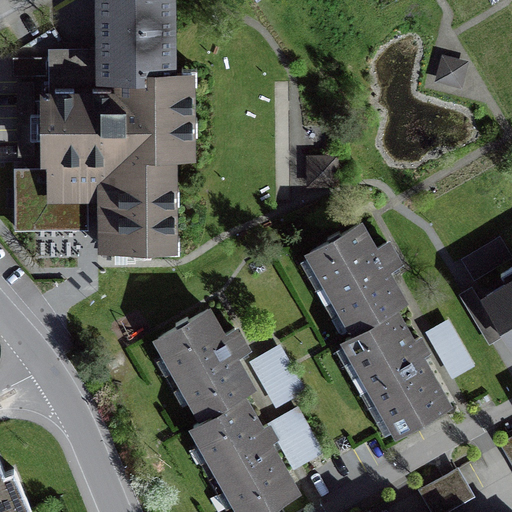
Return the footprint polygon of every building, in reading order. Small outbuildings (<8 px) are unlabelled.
[(192,151),(191,132),(197,132),(197,117),(191,117),(191,82),(197,82),(197,67),(182,67),(182,73),(172,73),(171,0),(100,0),(100,56),(85,56),(85,49),(50,49),(50,92),(44,92),(45,158),(51,158),(51,168),(16,168),(17,227),(86,227),(86,195),(102,195),(103,244),(164,245),(164,251),(180,250),(179,235),(173,235),(173,201),(179,201),(179,186),(173,186),(173,151),(192,151)] [(441,54),(435,78),(461,85),(467,61),(441,54)] [(336,157),(309,156),(308,184),(336,185),(336,157)] [(362,324),(363,325),(386,312),(385,310),(404,300),(386,269),(399,262),(387,241),(375,248),(360,222),(341,233),(339,230),(328,237),(329,239),(310,250),(328,282),(317,288),(325,302),(336,296),(354,328),(362,324)] [(507,283),(487,295),(511,337),(511,265),(501,272),(507,283)] [(210,409),(211,411),(234,398),(233,397),(252,386),(235,355),(247,348),(235,327),(223,334),(208,308),(189,319),(188,316),(176,323),(177,326),(158,336),(202,414),(210,409)] [(386,312),(363,325),(364,327),(345,338),(364,370),(353,376),(361,391),(372,384),(398,431),(417,420),(419,423),(430,416),(429,413),(448,403),(420,353),(426,350),(419,336),(412,340),(395,310),(387,314),(386,312)] [(283,344),(255,360),(281,406),(309,390),(283,344)] [(194,424),(243,511),(255,511),(265,506),(267,509),(279,502),(277,499),(296,489),(268,440),(275,436),(267,423),(261,427),(243,396),(235,400),(234,398),(211,411),(213,413),(194,424)] [(0,511),(10,511),(29,505),(14,470),(5,473),(0,461),(0,511)] [(418,494),(428,511),(449,511),(475,498),(460,471),(418,494)]
